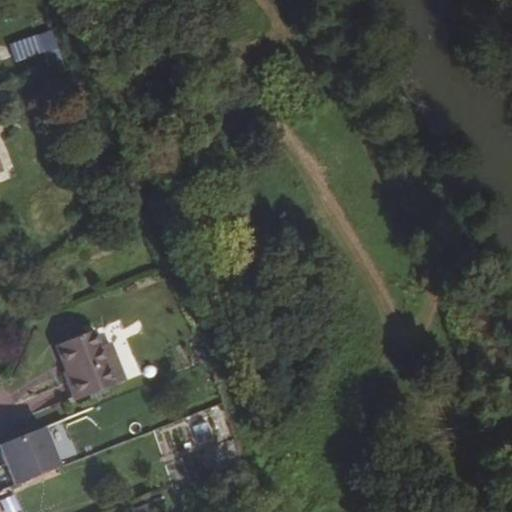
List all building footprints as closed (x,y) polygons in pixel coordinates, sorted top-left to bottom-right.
[(44,50),(39,35),(13,44),(18,60),(44,50)] [(101,345),(94,330),(57,344),(66,370),(62,371),(75,400),(123,381),(115,359),(107,362),(101,345)] [(109,344),(101,345),(107,362),(115,359),(109,344)] [(0,444),(0,453),(13,487),(15,486),(57,470),(41,429),(0,444)] [(51,431),(56,456),(69,454),(65,429),(51,431)] [(16,491),(15,486),(13,487),(8,489),(10,495),(16,491)] [(0,505),(0,508),(4,511),(16,511),(22,506),(9,495),(0,505)]
